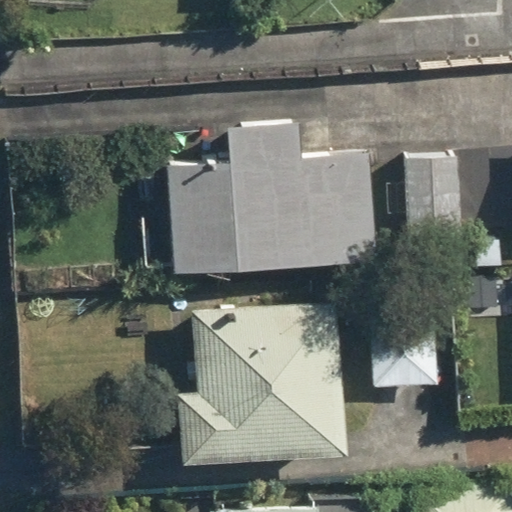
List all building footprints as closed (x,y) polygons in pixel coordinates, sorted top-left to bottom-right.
[(233,146),(177,148),(182,253),(381,244),(375,122),(311,125),(310,108),(232,111),(233,146)] [(464,135),(401,136),(402,236),(465,235),(464,135)] [(444,275),(376,280),(383,378),(451,374),(444,275)] [(344,292),(201,295),(203,375),(183,376),(184,443),(347,439),(344,292)] [(511,511),(511,470),(413,475),(414,511),(511,511)] [(329,511),(329,496),(216,498),(216,511),(329,511)]
